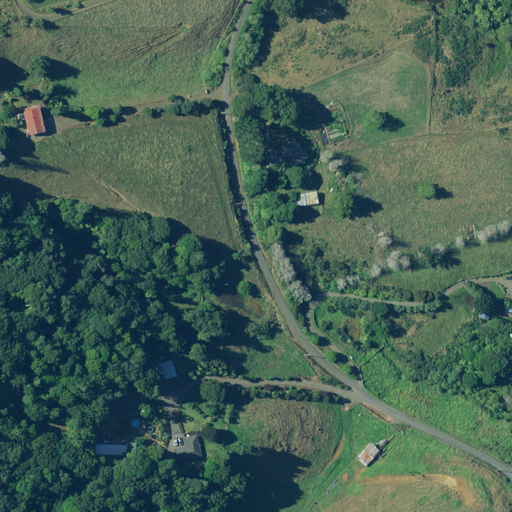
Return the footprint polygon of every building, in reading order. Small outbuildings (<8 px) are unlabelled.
[(37,105),(16,109),(17,115),(19,120),(24,119),(28,134),(43,131),(37,105)] [(285,151),(278,158),(275,148),(265,151),(269,165),(277,163),(280,165),(283,162),(286,165),(289,162),(294,167),(308,155),(289,135),(279,145),(285,151)] [(315,191),(298,194),(299,200),(291,201),(292,207),(317,203),(315,191)] [(486,320),(489,310),(479,307),(476,317),(486,320)] [(157,364),(161,378),(165,377),(165,379),(176,376),(172,360),(157,364)] [(200,456),(196,435),(183,437),(185,446),(174,448),(177,461),(200,456)] [(357,458),(366,466),(373,457),(372,456),(378,449),(369,442),(357,458)]
